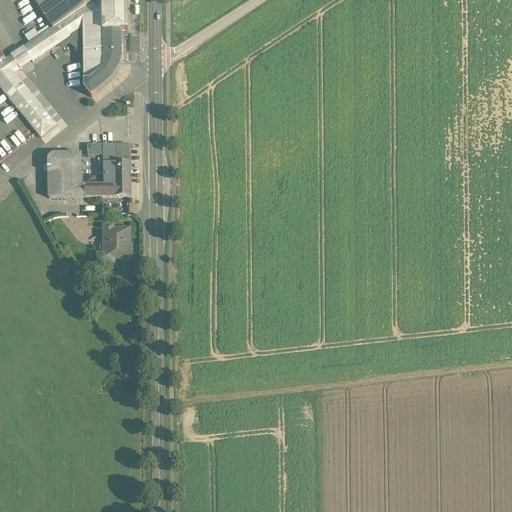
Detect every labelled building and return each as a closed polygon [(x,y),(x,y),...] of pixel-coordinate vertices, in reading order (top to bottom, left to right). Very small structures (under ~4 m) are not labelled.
[(33,0),(43,15),(53,30),(61,25),(93,3),(91,0),(33,0)] [(98,0),(93,3),(61,25),(70,38),(84,49),(84,62),(85,90),(91,98),(111,82),(116,75),(119,69),(120,64),(121,60),(121,33),(128,32),(127,2),(106,3),(106,1),(103,1),(103,0),(98,0)] [(53,30),(43,15),(39,18),(49,33),(53,30)] [(49,33),(17,54),(26,67),(58,46),(70,38),(61,25),(53,30),(49,33)] [(70,38),(58,46),(63,54),(71,48),(78,53),(79,62),(84,62),(84,49),(70,38)] [(17,54),(5,62),(14,75),(26,67),(17,54)] [(5,62),(0,65),(0,89),(3,94),(19,81),(14,75),(5,62)] [(19,81),(3,94),(12,104),(27,91),(19,81)] [(27,91),(12,104),(18,111),(34,99),(27,91)] [(34,99),(18,111),(29,125),(45,113),(34,99)] [(45,113),(29,125),(41,140),(57,127),(45,113)] [(128,146),(110,147),(110,157),(104,157),(104,187),(95,187),(95,200),(129,199),(128,146)] [(110,147),(87,148),(88,158),(104,157),(110,157),(110,147)] [(81,156),(53,156),(53,157),(51,158),(49,159),(48,161),(48,163),(48,174),(82,173),(81,156)] [(82,173),(48,174),(48,184),(48,197),(49,200),(82,200),(82,188),(82,173)] [(115,229),(104,229),(104,257),(97,257),(97,267),(115,267),(114,262),(116,262),(131,262),(132,262),(132,249),(128,249),(128,232),(115,232),(115,229)] [(131,262),(116,262),(117,289),(132,289),(131,262)]
